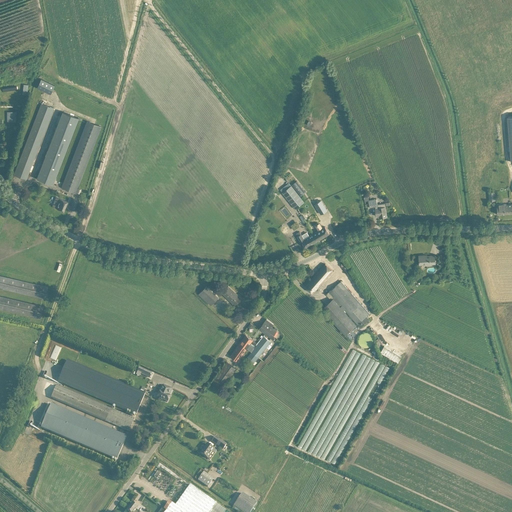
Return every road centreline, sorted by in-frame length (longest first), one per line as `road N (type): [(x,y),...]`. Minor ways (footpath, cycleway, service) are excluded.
road 1 (unclassified): [(109,511),(261,303),(264,274)]
road 2 (unclassified): [(264,274),(97,250),(0,191)]
road 3 (unclassified): [(264,274),(362,234),(511,227)]
